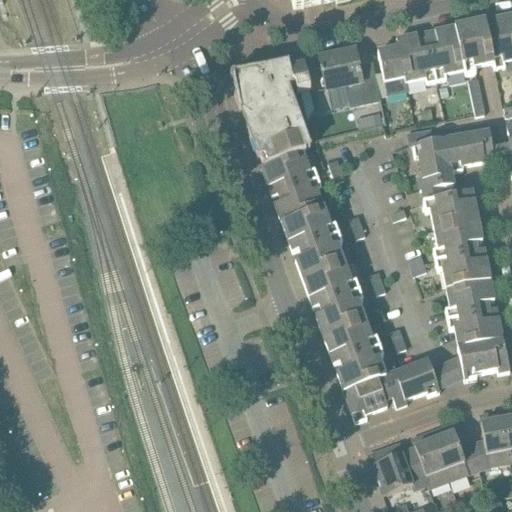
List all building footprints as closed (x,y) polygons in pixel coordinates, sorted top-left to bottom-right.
[(511,64),(511,19),(483,25),(492,69),(493,68),(494,74),(505,71),(503,66),(511,64)] [(475,72),(492,69),(483,25),(445,33),(454,76),(463,74),(464,80),(476,78),(475,72)] [(417,39),(415,39),(424,82),(426,88),(446,84),(445,78),(454,76),(445,33),(424,37),(427,49),(437,47),(438,52),(420,55),(417,39)] [(406,86),(424,82),(415,39),(396,43),(406,86)] [(408,94),(406,86),(396,43),(389,45),(391,53),(378,56),(387,99),(408,94)] [(350,112),(381,105),(375,78),(361,80),(356,53),(319,61),(322,74),(320,74),(321,79),(323,78),(326,93),(345,89),(350,112)] [(306,68),(305,69),(234,85),(237,97),(234,98),(258,162),(264,160),(267,162),(268,167),(263,169),(264,170),(303,155),(303,156),(306,155),(306,153),(310,151),(292,97),(311,93),(306,68)] [(470,97),(480,95),(477,83),(468,85),(470,97)] [(447,91),(440,92),(441,101),(448,100),(447,91)] [(473,109),(482,107),(480,95),(470,97),(473,109)] [(475,121),(485,119),(482,107),(473,109),(475,121)] [(511,110),(503,112),(505,121),(511,119),(511,110)] [(380,117),(368,120),(370,130),(382,127),(380,117)] [(480,137),(490,136),(488,126),(478,128),(480,137)] [(471,139),(480,137),(478,128),(469,130),(471,139)] [(461,141),(471,139),(469,130),(460,131),(461,141)] [(452,142),(461,141),(460,131),(450,133),(452,142)] [(433,146),(432,136),(431,133),(407,138),(409,150),(412,149),(433,146)] [(443,144),(452,142),(450,133),(441,135),(443,144)] [(433,146),(443,144),(441,135),(432,136),(433,146)] [(484,160),(493,158),(490,136),(480,137),(471,139),(461,141),(452,142),(443,144),(433,146),(412,149),(415,162),(419,161),(423,182),(418,183),(420,195),(454,189),(452,177),(463,175),(462,170),(485,166),(484,160)] [(264,170),(261,171),(272,201),(284,197),(281,186),(285,185),(291,202),(275,208),(281,224),(322,209),(317,194),(322,192),(315,172),(310,174),(303,156),(303,155),(264,170)] [(332,177),(341,174),(337,164),(328,167),(332,177)] [(335,187),(344,184),(341,174),(332,177),(335,187)] [(437,250),(481,241),(472,195),(459,198),(459,199),(423,206),(425,217),(431,216),(437,250)] [(322,209),(281,224),(293,257),(305,253),(301,243),(306,241),(311,259),(295,264),(302,282),(344,267),(338,250),(342,248),(335,228),(330,230),(322,209)] [(394,226),(407,221),(404,214),(391,218),(394,226)] [(358,220),(349,224),(352,234),(361,230),(358,220)] [(356,244),(365,240),(361,230),(352,234),(356,244)] [(481,241),(437,250),(438,254),(433,255),(437,276),(443,275),(450,313),(494,305),(484,254),(471,257),(473,267),(469,268),(465,250),(482,247),(481,241)] [(411,273),(424,268),(421,260),(408,265),(411,273)] [(344,267),(302,282),(313,313),(325,309),(322,299),(326,297),(332,315),(316,320),(323,338),(364,323),(358,306),(363,304),(356,285),(351,287),(344,267)] [(411,273),(414,280),(426,276),(424,268),(411,273)] [(373,290),(382,286),(378,276),(369,280),(373,290)] [(377,300),(386,296),(382,286),(373,290),(377,300)] [(496,313),(490,314),(488,307),(450,313),(445,314),(449,335),(455,334),(458,350),(501,341),(496,313)] [(364,323),(323,338),(334,369),(346,365),(343,355),(347,354),(353,371),(337,377),(344,396),(385,380),(379,363),(384,361),(377,341),(372,343),(364,323)] [(394,346),(403,343),(399,333),(390,336),(394,346)] [(505,360),(503,346),(501,341),(458,350),(459,352),(457,352),(464,386),(477,383),(476,379),(497,374),(498,379),(510,376),(507,363),(506,363),(505,360)] [(397,356),(406,353),(403,343),(394,346),(397,356)] [(385,380),(344,396),(355,427),(367,423),(366,419),(387,411),(383,399),(400,392),(402,396),(392,400),(396,412),(407,408),(406,404),(426,397),(428,401),(440,396),(428,365),(385,380)] [(509,466),(501,423),(489,426),(488,417),(479,419),(484,444),(472,448),(478,474),(490,470),(509,466)] [(509,466),(511,465),(511,421),(501,423),(509,466)] [(478,474),(472,448),(460,453),(451,429),(431,436),(449,484),(478,474)] [(428,492),(449,484),(431,436),(411,443),(414,451),(428,490),(428,492)] [(400,447),(376,456),(379,466),(371,469),(383,500),(411,490),(413,495),(428,490),(414,451),(401,456),(399,449),(401,448),(400,447)]
